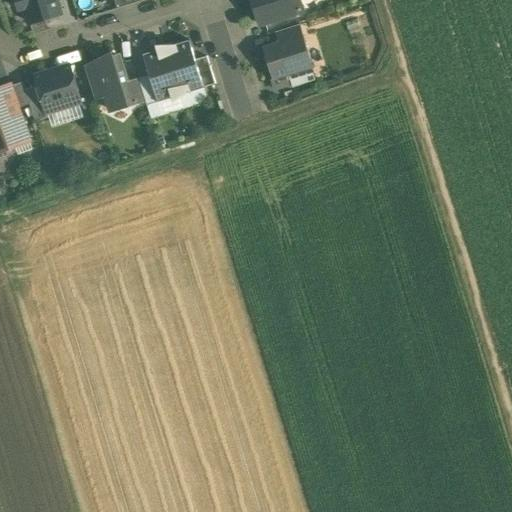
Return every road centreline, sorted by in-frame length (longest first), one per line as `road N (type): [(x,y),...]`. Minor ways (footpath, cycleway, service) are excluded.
road 1 (track): [(376,0),(511,421)]
road 2 (track): [(0,214),(398,69)]
road 3 (residential): [(204,1),(28,55),(0,43)]
road 4 (residential): [(204,1),(245,124)]
